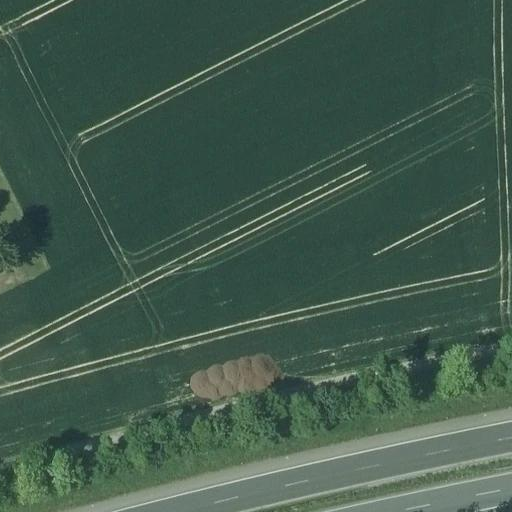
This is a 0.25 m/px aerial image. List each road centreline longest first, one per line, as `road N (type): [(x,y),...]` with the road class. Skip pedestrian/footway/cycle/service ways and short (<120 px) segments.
road 1 (motorway): [(511,452),(246,511)]
road 2 (motorway): [(381,511),(511,489)]
